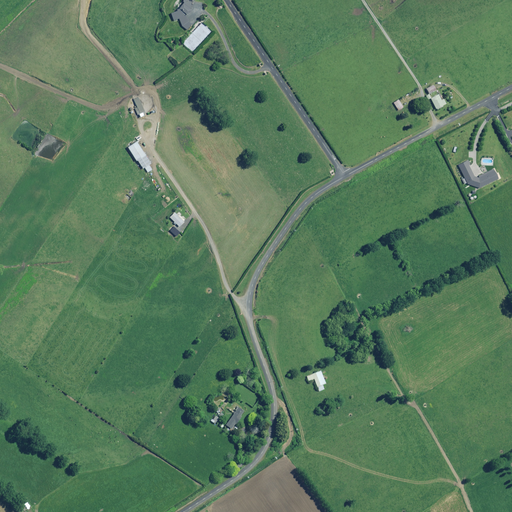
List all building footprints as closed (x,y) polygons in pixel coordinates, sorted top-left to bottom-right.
[(186,16),(190,10),(191,0),(181,0),(181,4),(176,11),(170,13),(172,20),(178,19),(181,26),(186,30),(191,24),(188,22),(186,16)] [(213,34),(202,23),(183,44),(194,54),(213,34)] [(435,91),(432,85),(425,89),(428,94),(435,91)] [(435,99),(434,96),(430,98),(436,110),(442,107),(442,105),(445,104),(443,99),(441,100),(439,97),(435,99)] [(145,114),(137,97),(133,99),(137,108),(134,109),(138,118),(145,114)] [(402,107),(398,100),(393,103),(398,110),(402,107)] [(150,163),(136,142),(127,148),(136,161),(137,160),(142,169),(150,163)] [(469,164),(467,160),(457,165),(464,178),(461,180),(463,184),(466,183),(467,184),(478,188),(497,179),(492,169),(478,175),(478,178),(473,176),(468,165),(469,164)] [(183,222),(174,212),(169,217),(178,227),(183,222)] [(188,226),(184,223),(178,230),(182,234),(188,226)] [(325,383),(320,371),(306,376),(308,381),(313,379),(316,387),(325,383)] [(243,412),(238,408),(225,425),(231,429),(235,423),(236,424),(241,417),(240,416),(243,412)]
